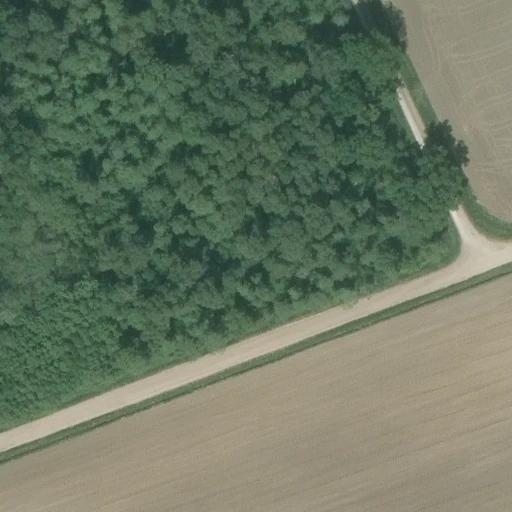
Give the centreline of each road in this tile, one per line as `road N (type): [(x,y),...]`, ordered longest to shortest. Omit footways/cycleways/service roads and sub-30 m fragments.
road 1 (track): [(0,444),(481,264)]
road 2 (track): [(481,264),(354,0)]
